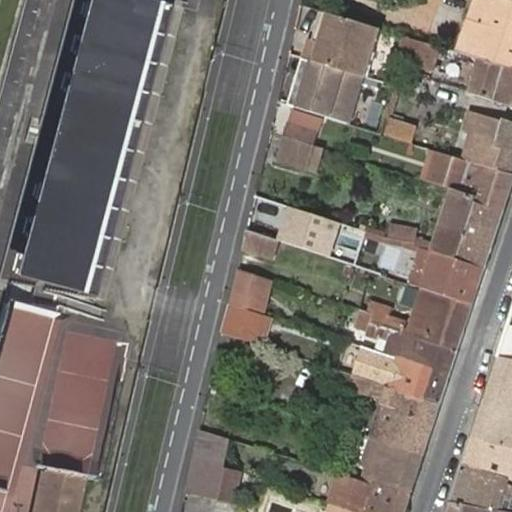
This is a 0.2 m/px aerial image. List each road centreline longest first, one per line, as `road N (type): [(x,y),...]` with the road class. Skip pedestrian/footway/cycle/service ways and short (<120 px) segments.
road 1 (residential): [(161,511),(283,0)]
road 2 (residential): [(511,254),(428,511)]
